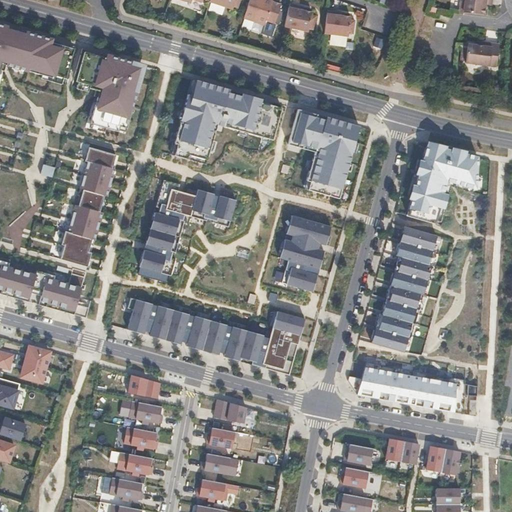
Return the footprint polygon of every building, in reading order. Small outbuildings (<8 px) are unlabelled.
[(210,0),(210,3),(233,10),(234,7),(239,8),(241,0),(210,0)] [(282,5),(273,2),(273,0),(250,0),(244,18),(265,25),(263,30),(272,33),(282,5)] [(482,15),(483,8),(489,10),(490,0),(463,0),(464,0),(461,0),(459,0),(457,12),(482,15)] [(304,11),(305,7),(298,6),(290,4),(285,27),(310,32),(311,29),(314,29),(317,17),(313,16),(313,13),(304,11)] [(343,17),(343,12),(336,12),(328,11),(325,34),(349,37),(350,34),(354,35),(355,21),(351,20),(351,18),(343,17)] [(0,69),(1,65),(18,69),(19,67),(25,68),(25,71),(51,79),(52,76),(64,79),(73,50),(50,43),(50,41),(24,33),(24,36),(7,31),(7,28),(1,27),(1,29),(0,28),(0,69)] [(494,66),(497,44),(475,41),(474,45),(466,43),(463,62),(494,66)] [(106,59),(84,53),(75,83),(95,88),(94,91),(98,92),(89,124),(117,132),(118,127),(125,129),(135,94),(133,93),(135,87),(137,88),(140,75),(138,74),(140,66),(121,61),(121,63),(117,62),(118,60),(107,57),(106,59)] [(272,141),(279,111),(188,84),(168,159),(204,168),(215,125),(272,141)] [(360,132),(296,115),(289,145),(315,152),(307,183),(310,184),(307,195),(342,205),(360,132)] [(427,145),(407,216),(434,224),(447,178),(453,180),(452,183),(475,190),(477,157),(427,145)] [(115,155),(88,148),(84,162),(87,162),(79,189),(82,190),(77,206),(74,205),(67,232),(64,231),(60,245),(63,246),(59,259),(86,267),(90,253),(87,252),(91,240),(93,240),(101,213),(98,212),(103,196),(106,197),(114,170),(111,169),(115,155)] [(54,169),(44,166),(40,175),(51,178),(54,169)] [(229,229),(237,199),(198,189),(196,195),(180,192),(183,183),(163,178),(138,271),(171,280),(189,218),(229,229)] [(333,227),(290,215),(277,259),(287,262),(280,285),(314,294),(333,227)] [(396,256),(398,257),(382,315),(379,314),(371,343),(403,352),(408,335),(405,335),(408,322),(411,323),(420,294),(422,295),(431,266),(428,265),(425,264),(428,252),(431,253),(436,236),(404,227),(396,256)] [(0,280),(3,281),(2,285),(0,284),(0,293),(27,302),(30,292),(23,291),(25,285),(31,287),(30,289),(48,294),(47,297),(40,295),(37,304),(84,318),(86,308),(75,305),(80,288),(52,280),(54,276),(35,271),(34,275),(7,267),(8,263),(0,260),(0,280)] [(267,327),(130,289),(125,310),(131,312),(127,327),(290,375),(307,316),(273,307),(267,327)] [(414,324),(422,295),(420,294),(411,323),(414,324)] [(49,351),(29,345),(24,361),(44,367),(49,351)] [(13,354),(0,349),(0,358),(11,362),(13,354)] [(11,362),(0,358),(0,366),(9,369),(11,362)] [(45,367),(25,361),(21,376),(41,382),(45,367)] [(361,379),(349,376),(347,381),(356,395),(463,414),(465,380),(436,375),(436,376),(428,375),(427,377),(421,376),(422,374),(422,372),(393,367),(393,368),(385,367),(385,366),(365,362),(361,379)] [(163,383),(128,376),(124,398),(159,405),(163,383)] [(19,383),(0,377),(0,404),(12,408),(19,383)] [(468,385),(467,396),(476,396),(477,386),(468,385)] [(248,407),(216,401),(212,420),(244,426),(248,407)] [(163,411),(129,402),(124,420),(159,429),(163,411)] [(4,417),(0,430),(0,433),(20,440),(25,424),(4,417)] [(159,433),(124,426),(120,446),(155,453),(159,433)] [(237,435),(209,429),(205,448),(233,454),(237,435)] [(421,445),(387,439),(383,463),(417,469),(421,445)] [(0,440),(0,459),(8,462),(14,445),(0,440)] [(374,450),(348,444),(344,464),(370,469),(374,450)] [(463,452),(429,446),(424,473),(458,479),(463,452)] [(153,459),(118,452),(114,472),(150,479),(153,459)] [(230,460),(205,456),(202,473),(227,477),(230,460)] [(371,473),(343,467),(339,487),(367,492),(371,473)] [(144,483),(110,478),(107,496),(141,502),(144,483)] [(228,486),(200,480),(197,498),(224,504),(228,486)] [(461,511),(461,489),(435,489),(435,511),(461,511)] [(365,511),(368,500),(341,494),(337,511),(365,511)] [(143,511),(144,510),(110,503),(108,511),(143,511)]
